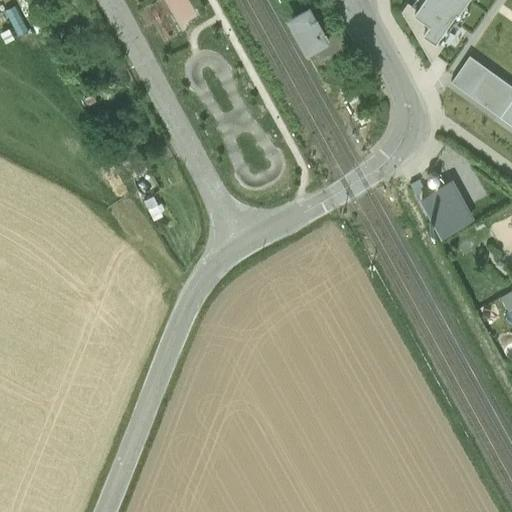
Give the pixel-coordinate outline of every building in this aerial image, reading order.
[(405,0),(400,7),(431,58),(443,39),(440,37),(464,0),(405,0)] [(305,7),(290,15),(307,49),(323,40),(318,30),(321,28),(314,15),(310,17),(305,7)] [(511,84),(469,54),(450,81),(500,115),(511,97),(511,84)] [(511,97),(500,115),(511,124),(511,97)] [(419,195),(440,234),(473,217),(452,177),(419,195)]
